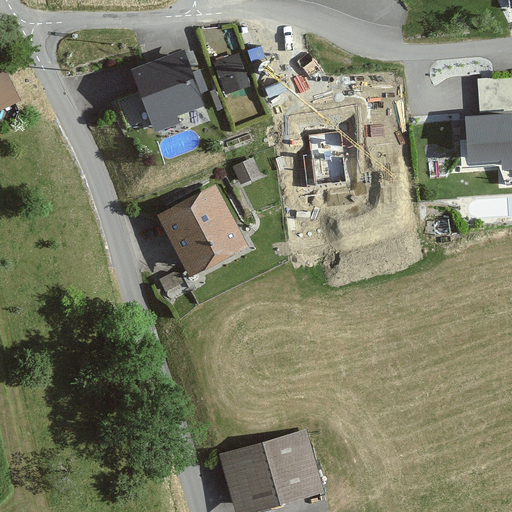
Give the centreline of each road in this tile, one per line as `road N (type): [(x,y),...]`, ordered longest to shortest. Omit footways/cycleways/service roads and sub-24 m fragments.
road 1 (tertiary): [(18,23),(89,156),(200,511)]
road 2 (residential): [(188,15),(277,9),(407,52),(511,44)]
road 3 (residential): [(18,23),(188,15)]
